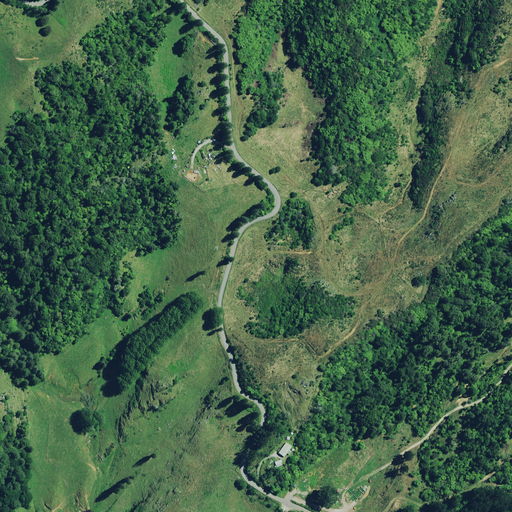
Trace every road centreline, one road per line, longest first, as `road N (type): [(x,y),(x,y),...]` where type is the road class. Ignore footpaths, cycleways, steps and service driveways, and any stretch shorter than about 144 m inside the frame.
road 1 (unclassified): [(308,511),(242,472),(264,415),(259,401),(236,386),(220,297),(238,233),(273,212),(278,199),(235,152),(223,44),(181,0)]
road 2 (track): [(341,511),(347,488),(454,409),(490,395),(511,364)]
